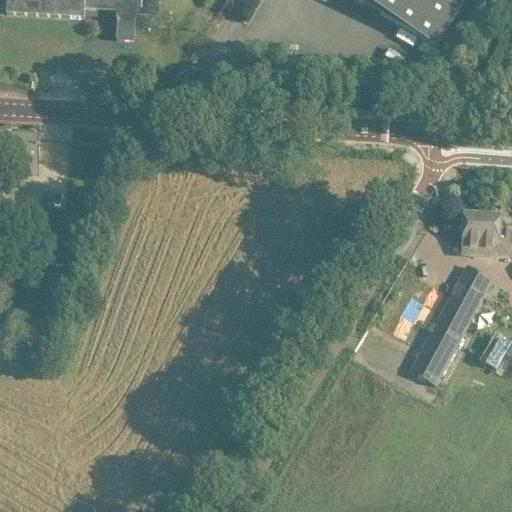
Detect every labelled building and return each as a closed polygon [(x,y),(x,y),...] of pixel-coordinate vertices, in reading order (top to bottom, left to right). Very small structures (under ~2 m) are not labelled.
[(84,0),(7,0),(7,16),(85,21),(85,10),(84,10),(84,0)] [(134,23),(135,0),(84,0),(84,10),(85,10),(118,12),(117,42),(133,43),(134,23)] [(467,0),(352,0),(437,50),(467,0)] [(0,136),(0,162),(39,164),(40,138),(0,136)] [(0,209),(13,210),(14,191),(0,189),(0,209)] [(465,217),(464,245),(469,245),(468,258),(510,260),(511,232),(500,231),(501,219),(465,217)] [(487,295),(461,281),(458,287),(461,288),(455,299),(452,297),(410,374),(436,388),(487,295)]
